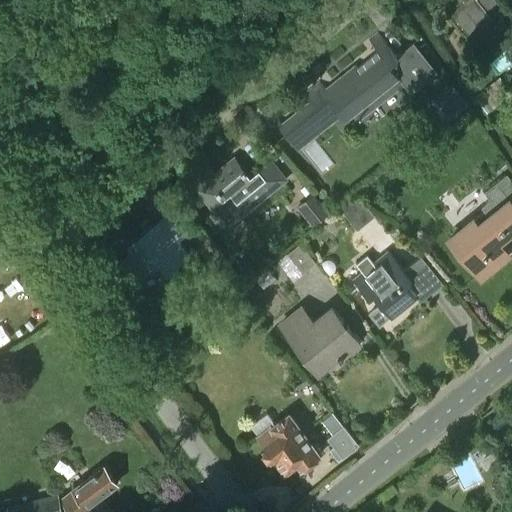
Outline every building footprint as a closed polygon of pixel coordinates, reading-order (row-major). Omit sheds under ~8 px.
[(500,0),(455,0),(459,5),(450,12),(448,10),(447,10),(473,43),(498,23),(491,15),(504,5),(500,0)] [(414,42),(396,56),(378,32),(369,39),(376,49),(336,80),(338,83),(336,84),(338,87),(329,94),(320,82),(311,89),(316,96),(282,124),(275,115),(272,118),(292,143),(335,108),(345,120),(355,112),(360,119),(404,84),(411,92),(431,76),(422,65),(428,60),(414,42)] [(437,101),(449,117),(468,102),(455,86),(437,101)] [(321,169),(331,162),(317,141),(307,147),(321,169)] [(236,157),(197,188),(227,225),(286,178),(270,159),(251,175),(236,157)] [(482,207),(489,216),(479,224),(474,218),(450,239),(481,277),(509,254),(499,241),(511,230),(511,199),(511,197),(511,178),(508,173),(484,192),(491,200),(482,207)] [(315,224),(330,212),(314,192),(300,204),(315,224)] [(340,207),(358,229),(375,215),(358,194),(340,207)] [(130,250),(119,259),(138,283),(160,265),(168,274),(191,255),(180,240),(188,233),(182,226),(167,238),(155,222),(126,245),(130,250)] [(301,242),(288,253),(287,252),(278,260),(294,280),(317,262),(301,242)] [(417,276),(409,266),(405,269),(389,251),(374,262),(368,254),(357,263),(364,271),(354,280),(369,299),(374,295),(380,303),(369,312),(380,326),(417,295),(407,283),(417,276)] [(229,275),(237,286),(245,280),(224,254),(214,263),(226,277),(229,275)] [(323,260),(321,262),(330,274),(333,272),(335,269),(335,265),(334,262),(331,259),(327,258),(323,260)] [(264,288),(276,279),(268,268),(256,278),(264,288)] [(303,307),(282,325),(310,361),(317,355),(325,365),(340,354),(342,356),(361,340),(333,305),(314,320),(303,307)] [(0,342),(10,338),(1,318),(0,318),(0,342)] [(333,433),(344,425),(333,412),(322,420),(333,433)] [(289,413),(259,436),(286,471),(298,462),(302,467),(320,453),(289,413)] [(344,425),(333,433),(328,437),(335,446),(331,449),(339,459),(343,456),(347,454),(359,444),(344,424),(344,425)] [(73,511),(89,511),(92,510),(88,505),(118,483),(104,464),(74,487),(75,488),(62,497),(73,511)] [(61,511),(57,495),(54,496),(10,507),(10,511),(61,511)]
